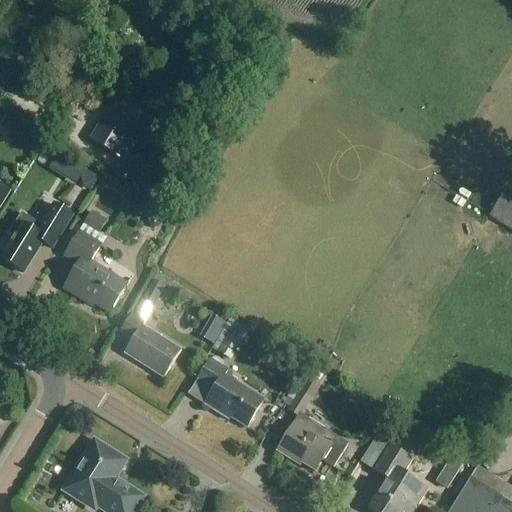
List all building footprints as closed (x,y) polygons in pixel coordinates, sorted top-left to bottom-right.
[(108,111),(91,140),(120,157),(137,129),(108,111)] [(45,161),(56,159),(58,154),(47,147),(40,159),(45,161)] [(127,159),(116,177),(131,186),(142,168),(127,159)] [(86,170),(83,175),(87,188),(91,191),(99,178),(86,170)] [(0,208),(9,194),(0,188),(0,208)] [(511,231),(511,203),(502,197),(489,217),(511,231)] [(52,251),(72,218),(53,206),(36,235),(22,226),(0,261),(22,275),(41,244),(52,251)] [(492,248),(500,237),(466,212),(458,223),(492,248)] [(92,213),(87,221),(84,226),(100,235),(107,223),(92,213)] [(110,315),(127,288),(90,265),(101,248),(80,235),(65,258),(78,267),(63,291),(83,303),(85,300),(110,315)] [(163,305),(171,291),(154,281),(142,302),(154,309),(157,302),(163,305)] [(163,381),(181,353),(142,329),(146,323),(132,314),(119,335),(132,343),(123,356),(163,381)] [(215,347),(226,329),(213,320),(201,339),(215,347)] [(231,362),(251,331),(232,320),(213,350),(231,362)] [(99,352),(91,363),(127,388),(135,377),(99,352)] [(246,430),(263,402),(224,377),(227,372),(210,361),(197,381),(214,391),(204,407),(221,418),(223,416),(246,430)] [(333,470),(348,446),(336,438),(303,417),(323,384),(311,376),(289,412),(299,419),(296,424),(277,454),(292,463),(294,461),(315,474),(322,463),(333,470)] [(105,511),(132,511),(140,500),(119,487),(116,475),(123,464),(95,446),(65,492),(94,510),(96,506),(105,511)] [(413,511),(427,491),(402,475),(411,462),(389,448),(373,472),(387,481),(368,511),(369,511),(413,511)] [(449,460),(433,485),(446,493),(461,468),(449,460)] [(467,462),(445,497),(455,504),(470,480),(477,468),(467,462)] [(511,511),(511,506),(470,480),(455,504),(450,511),(511,511)]
